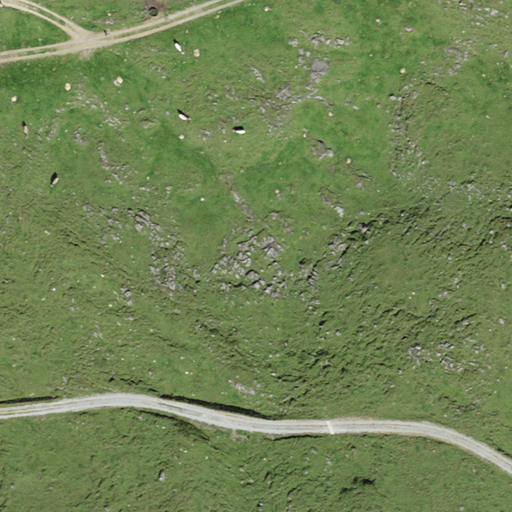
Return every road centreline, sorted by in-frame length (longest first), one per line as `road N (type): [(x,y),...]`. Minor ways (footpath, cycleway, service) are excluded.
road 1 (track): [(0,413),(113,402),(247,424),(441,432),(511,469)]
road 2 (track): [(0,61),(146,31),(234,0)]
